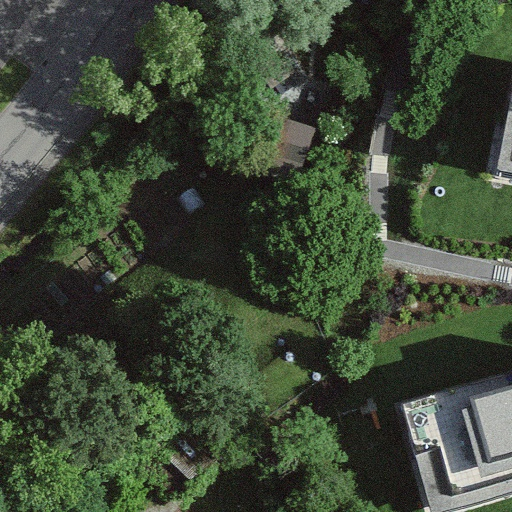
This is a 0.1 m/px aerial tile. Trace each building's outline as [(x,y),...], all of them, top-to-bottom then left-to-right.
[(511,109),(495,192),(511,195),(511,109)] [(234,160),(297,178),(310,134),(247,115),(234,160)] [(0,321),(0,399),(7,403),(40,344),(0,321)] [(511,354),(394,390),(429,507),(511,482),(511,354)] [(147,432),(191,476),(221,447),(177,402),(147,432)]
